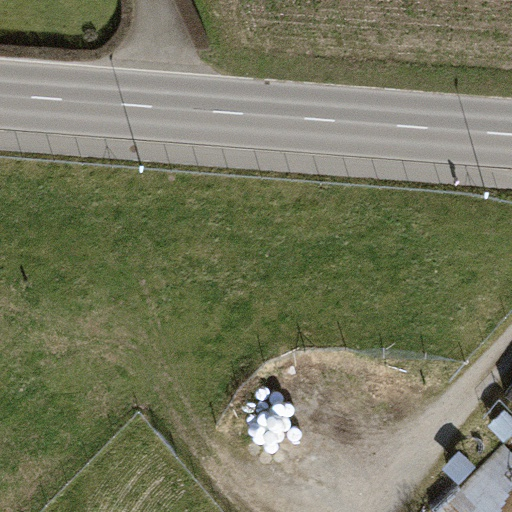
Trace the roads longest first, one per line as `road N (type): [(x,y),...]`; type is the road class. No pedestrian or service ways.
road 1 (secondary): [(197,111),(511,135)]
road 2 (secondary): [(0,95),(197,111)]
